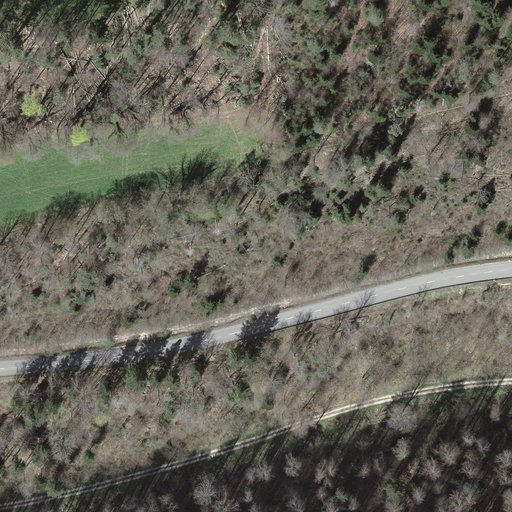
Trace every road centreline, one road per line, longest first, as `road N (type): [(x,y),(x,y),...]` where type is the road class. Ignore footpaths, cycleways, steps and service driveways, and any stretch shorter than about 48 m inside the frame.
road 1 (track): [(511,89),(0,240)]
road 2 (track): [(511,379),(394,397),(135,477),(0,503)]
road 3 (tertiary): [(511,269),(443,278),(145,352),(0,369)]
